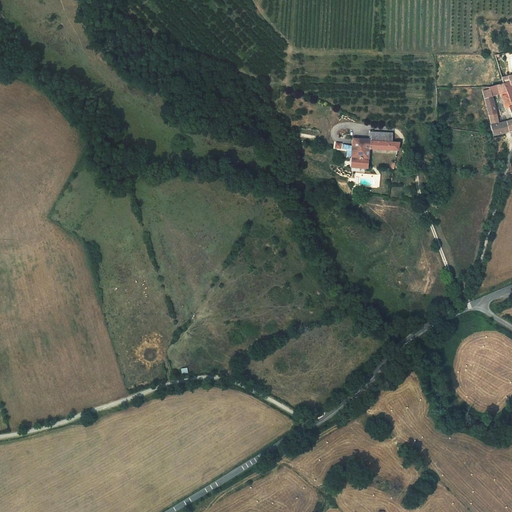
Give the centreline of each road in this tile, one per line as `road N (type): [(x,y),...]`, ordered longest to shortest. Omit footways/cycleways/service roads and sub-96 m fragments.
road 1 (unclassified): [(168,511),(347,399),(423,327),(479,301)]
road 2 (track): [(310,424),(217,376),(0,436)]
